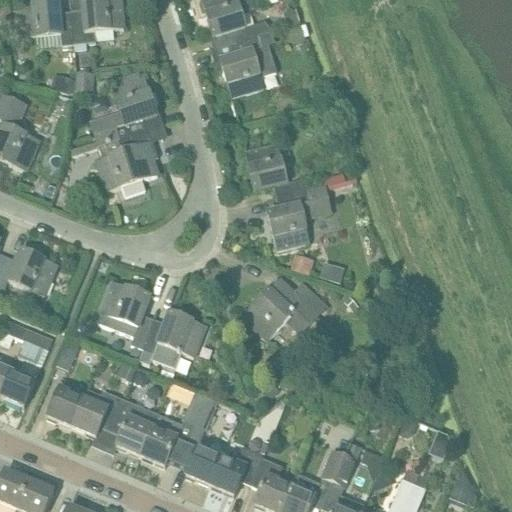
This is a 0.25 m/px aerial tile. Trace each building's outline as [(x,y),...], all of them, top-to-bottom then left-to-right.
[(74,48),(75,54),(87,53),(86,47),(96,46),(95,35),(124,32),(120,0),(109,0),(81,3),(83,15),(71,16),(74,48)] [(225,38),(228,49),(271,36),(272,35),(264,25),(245,31),(241,18),(255,15),(250,0),(215,0),(202,4),(213,42),(225,38)] [(63,49),(74,48),(71,16),(59,18),(58,5),(19,9),(21,29),(22,42),(62,38),(63,49)] [(294,12),(281,16),(286,31),(299,27),(294,12)] [(304,44),(299,28),(287,32),(292,47),(304,44)] [(271,36),(228,49),(232,61),(220,64),(231,101),(250,96),(263,92),(260,81),(276,77),(268,49),(275,47),(271,36)] [(154,52),(148,52),(145,57),(148,62),(154,62),(156,58),(154,52)] [(120,115),(88,127),(96,151),(149,134),(145,123),(157,119),(145,82),(144,79),(140,80),(139,75),(110,84),(112,93),(120,115)] [(76,76),(74,96),(83,97),(92,98),(93,81),(94,77),(76,76)] [(51,93),(69,97),(72,81),(54,78),(51,93)] [(3,99),(0,105),(0,164),(26,175),(34,157),(39,144),(16,133),(26,110),(3,99)] [(100,163),(96,164),(106,196),(121,191),(125,201),(145,194),(141,184),(157,179),(152,163),(158,162),(149,134),(96,151),(100,163)] [(274,190),(276,201),(315,192),(313,181),(286,187),(277,149),(245,157),(254,195),(274,190)] [(48,187),(43,199),(52,202),(56,191),(48,187)] [(315,192),(276,201),(279,213),(267,216),(276,254),(308,246),(303,224),(331,217),(325,190),(315,192)] [(115,217),(102,219),(103,228),(116,227),(115,217)] [(5,260),(0,271),(0,292),(4,295),(8,285),(44,300),(57,269),(21,254),(16,265),(5,260)] [(295,258),(290,273),(309,278),(313,264),(295,258)] [(243,322),(257,335),(267,345),(286,325),(300,338),(317,319),(316,318),(323,310),(325,311),(301,287),(293,296),(279,283),(243,322)] [(101,319),(98,327),(135,341),(132,349),(142,353),(153,323),(143,319),(150,300),(113,287),(106,305),(101,319)] [(382,298),(388,309),(398,304),(392,292),(382,298)] [(142,353),(138,365),(148,369),(150,364),(175,373),(181,357),(193,362),(205,330),(169,316),(165,327),(153,323),(142,353)] [(0,330),(0,334),(23,345),(28,334),(3,323),(0,330)] [(23,345),(47,355),(52,344),(28,334),(23,345)] [(57,369),(70,374),(81,348),(68,343),(57,369)] [(0,399),(10,375),(0,371),(0,399)] [(0,399),(0,401),(24,411),(32,393),(35,385),(10,375),(0,399)] [(47,421),(71,431),(83,403),(59,393),(47,421)] [(100,432),(110,436),(123,405),(101,397),(100,399),(86,394),(83,403),(71,431),(96,442),(100,432)] [(182,422),(194,427),(205,402),(193,397),(182,422)] [(194,427),(206,432),(217,407),(205,402),(194,427)] [(116,450),(140,461),(158,419),(123,405),(110,436),(120,440),(116,450)] [(158,419),(140,461),(165,472),(173,453),(183,428),(158,419)] [(240,485),(249,489),(261,459),(240,450),(233,467),(221,462),(209,490),(234,500),(240,485)] [(185,480),(209,490),(221,462),(197,451),(185,480)] [(360,467),(366,469),(378,474),(380,470),(383,462),(365,454),(360,467)] [(321,482),(332,486),(344,460),(332,455),(321,482)] [(254,509),(261,511),(280,511),(290,490),(276,484),(282,472),(261,463),(262,460),(261,459),(249,489),(260,494),(254,509)] [(332,486),(344,491),(355,464),(344,460),(332,486)] [(366,469),(373,487),(374,487),(379,475),(378,474),(366,469)] [(374,487),(373,487),(371,491),(373,496),(391,489),(383,469),(380,470),(378,474),(379,475),(374,487)] [(461,472),(448,505),(464,511),(472,511),(476,505),(477,502),(462,470),(461,472)] [(4,511),(17,511),(29,484),(5,474),(0,485),(0,507),(5,510),(4,511)] [(403,511),(417,479),(407,474),(389,511),(403,511)] [(415,511),(428,484),(417,479),(403,511),(415,511)] [(29,484),(17,511),(46,511),(54,495),(29,484)] [(360,511),(339,503),(344,491),(332,486),(321,511),(360,511)] [(290,490),(280,511),(310,511),(315,501),(290,490)]
